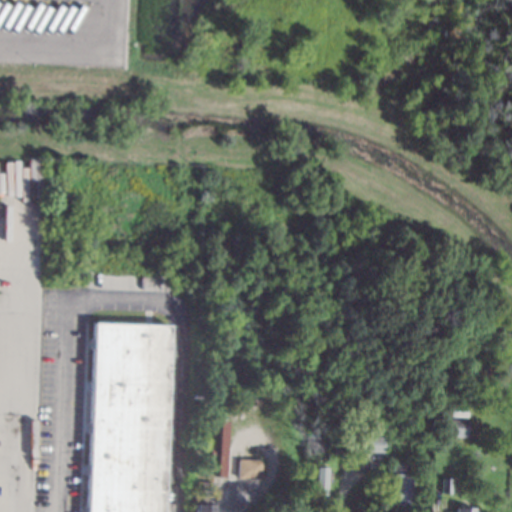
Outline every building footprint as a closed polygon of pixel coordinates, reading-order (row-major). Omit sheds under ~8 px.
[(168,324),(161,511),(84,511),(91,322),(168,324)] [(226,420),(223,477),(215,476),(216,456),(216,453),(217,419),(226,420)] [(467,420),(467,436),(448,435),(449,419),(467,420)] [(382,436),(381,452),(357,451),(357,435),(382,436)] [(320,439),(319,452),(304,451),(305,438),(320,439)] [(259,459),(258,479),(235,477),(236,458),(259,459)] [(401,462),(400,478),(408,479),(406,511),(386,511),(388,461),(401,462)] [(326,466),(324,495),(308,494),(309,465),(326,466)] [(450,477),(449,493),(439,492),(440,476),(450,477)] [(212,481),(211,497),(195,497),(196,480),(212,481)] [(212,502),(211,511),(192,511),(193,502),(212,502)]
